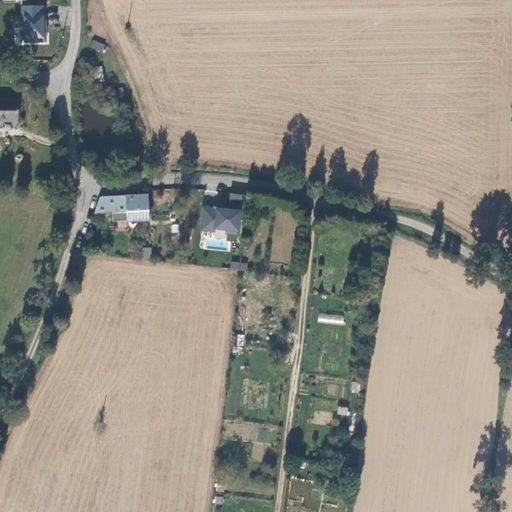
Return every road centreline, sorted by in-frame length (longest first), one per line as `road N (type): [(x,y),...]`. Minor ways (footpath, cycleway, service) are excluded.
road 1 (unclassified): [(511,279),(410,221),(262,184),(170,179),(90,187),(70,152),(65,115),(75,0)]
road 2 (track): [(315,200),(277,511)]
road 3 (track): [(0,426),(90,187)]
